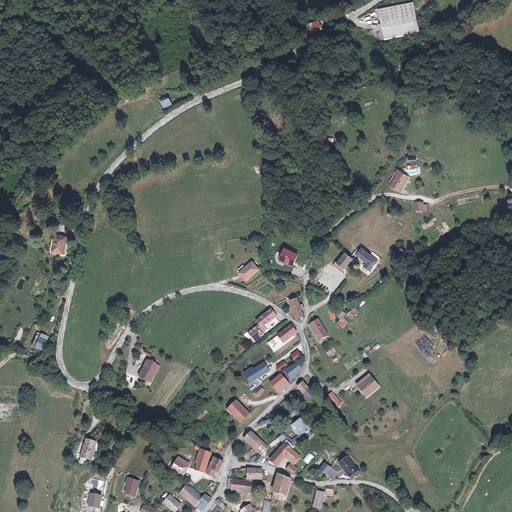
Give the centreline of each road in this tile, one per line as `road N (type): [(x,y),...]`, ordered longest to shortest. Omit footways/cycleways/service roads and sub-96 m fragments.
road 1 (unclassified): [(378,0),(156,126),(110,169),(90,204),(59,351),(72,384),(96,381),(143,314),(194,289),(258,298),(300,330)]
road 2 (unclassified): [(229,461),(315,482),(371,483),(407,511)]
road 3 (unclassified): [(300,330),(305,370),(243,434),(229,461)]
road 4 (unclassified): [(373,197),(318,249),(300,330)]
road 5 (track): [(94,400),(229,461)]
